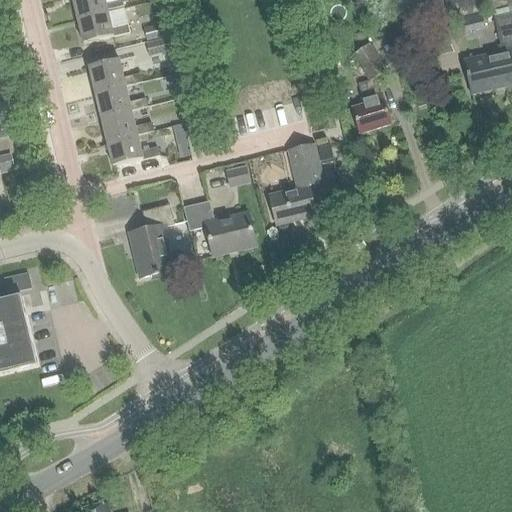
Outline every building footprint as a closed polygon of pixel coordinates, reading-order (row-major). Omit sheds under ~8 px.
[(73,0),(79,20),(108,13),(108,15),(125,11),(123,2),(107,6),(105,0),(73,0)] [(461,18),(457,0),(444,0),(450,21),(461,18)] [(457,0),(461,18),(473,16),(469,0),(457,0)] [(469,0),(473,16),(484,13),(481,0),(469,0)] [(481,0),(484,13),(496,10),(493,0),(481,0)] [(493,0),(496,10),(508,7),(505,0),(493,0)] [(511,15),(510,8),(492,12),(502,54),(464,63),(472,96),(511,86),(511,15)] [(108,13),(79,20),(85,45),(115,38),(115,39),(131,35),(128,26),(112,30),(108,15),(108,13)] [(171,37),(168,23),(144,29),(147,42),(171,37)] [(146,44),(149,57),(173,52),(170,38),(146,44)] [(368,83),(386,72),(370,46),(353,56),(368,83)] [(126,87),(127,88),(143,84),(141,76),(125,80),(120,61),(89,69),(96,95),(126,87)] [(133,112),(133,113),(149,109),(147,100),(131,104),(127,88),(126,87),(96,95),(102,120),(133,112)] [(352,110),(360,136),(391,126),(381,95),(362,100),(364,106),(352,110)] [(0,138),(13,136),(8,112),(0,113),(0,138)] [(138,137),(138,138),(155,134),(153,125),(137,129),(133,113),(133,112),(102,120),(108,145),(138,137)] [(138,137),(108,145),(114,168),(144,160),(144,161),(160,157),(158,149),(142,154),(138,138),(138,137)] [(291,152),(294,166),(300,190),(269,198),(276,227),(316,218),(309,188),(321,185),(312,147),(291,152)] [(0,157),(0,174),(14,172),(10,155),(0,157)] [(226,172),(230,189),(251,185),(247,167),(226,172)] [(213,258),(256,248),(248,215),(214,223),(209,203),(183,209),(189,233),(206,229),(213,258)] [(163,230),(174,227),(170,207),(142,214),(146,231),(129,235),(140,280),(173,272),(163,230)] [(16,278),(18,286),(29,283),(27,275),(16,278)] [(6,288),(18,286),(16,278),(4,281),(6,288)] [(29,283),(18,286),(20,293),(31,291),(29,283)] [(20,293),(18,286),(6,288),(8,296),(20,293)] [(0,376),(38,367),(21,297),(0,302),(0,376)]
